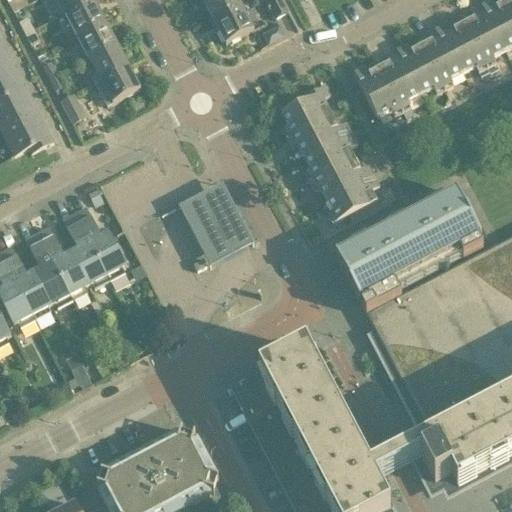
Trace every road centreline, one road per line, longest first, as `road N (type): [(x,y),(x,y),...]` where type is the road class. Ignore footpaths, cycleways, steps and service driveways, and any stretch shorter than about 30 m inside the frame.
road 1 (residential): [(180,373),(310,304),(204,105)]
road 2 (residential): [(204,105),(411,0)]
road 3 (residential): [(0,213),(204,105)]
road 4 (residential): [(252,511),(180,373)]
road 5 (residential): [(60,436),(180,373)]
